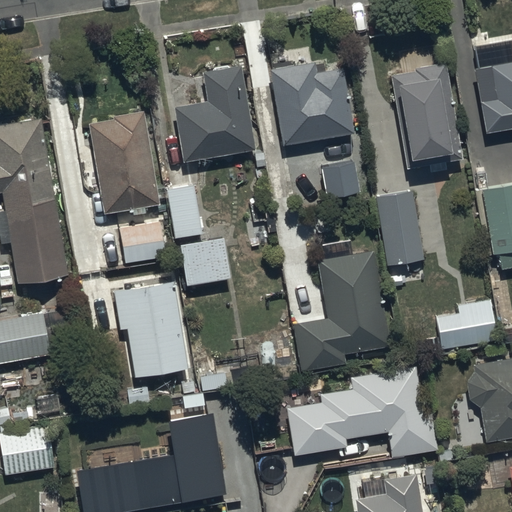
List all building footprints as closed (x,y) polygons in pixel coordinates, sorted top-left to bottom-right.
[(313,52),(267,59),(280,136),(352,124),(341,57),(315,62),(313,52)] [(511,52),(471,60),(483,124),(507,120),(508,125),(511,124),(511,52)] [(403,160),(427,156),(428,165),(445,162),(444,153),(460,151),(442,53),(413,58),(413,60),(386,65),(403,160)] [(253,139),(239,54),(201,60),(206,89),(171,95),(181,151),(253,139)] [(112,108),(85,113),(100,203),(125,198),(127,208),(141,206),(140,198),(158,195),(141,100),(112,105),(112,108)] [(65,270),(40,118),(0,124),(0,199),(13,278),(65,270)] [(356,182),(352,151),(318,155),(323,187),(356,182)] [(511,256),(511,172),(477,179),(490,246),(496,245),(499,259),(511,256)] [(200,225),(192,175),(164,179),(171,229),(200,225)] [(421,250),(409,183),(371,189),(383,256),(421,250)] [(165,248),(158,211),(116,218),(123,256),(165,248)] [(228,267),(220,226),(175,234),(183,275),(228,267)] [(373,242),(314,252),(324,312),(289,318),(297,364),(344,357),(342,345),(389,338),(373,242)] [(184,359),(171,271),(113,280),(118,318),(123,318),(131,367),(184,359)] [(41,307),(0,314),(0,356),(48,348),(41,307)] [(491,307),(435,316),(440,346),(496,337),(491,307)] [(511,350),(471,357),(472,365),(465,373),(468,389),(478,400),(484,435),(511,429),(511,350)] [(419,389),(415,357),(348,365),(350,381),(318,385),(319,393),(286,398),(292,446),(345,439),(344,428),(387,423),(390,447),(436,442),(432,406),(423,407),(421,389),(419,389)] [(226,484),(212,402),(166,410),(172,444),(72,461),(80,509),(226,484)] [(44,419),(0,427),(0,451),(3,471),(52,462),(44,419)] [(421,511),(415,466),(382,471),(384,485),(351,489),(354,511),(421,511)]
